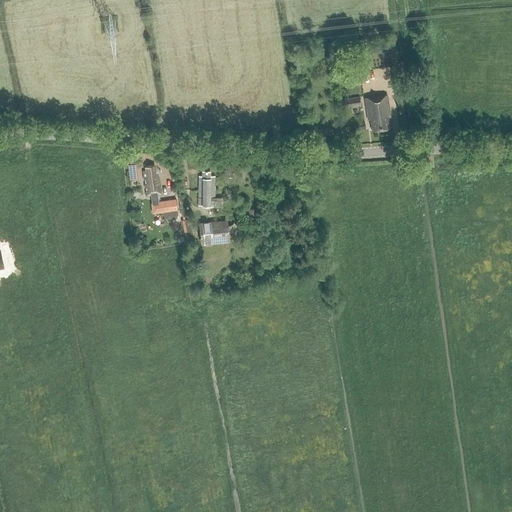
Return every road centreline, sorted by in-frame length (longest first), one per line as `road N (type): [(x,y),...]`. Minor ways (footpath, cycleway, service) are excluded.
road 1 (tertiary): [(511,150),(279,153),(0,137)]
road 2 (track): [(426,148),(406,0)]
